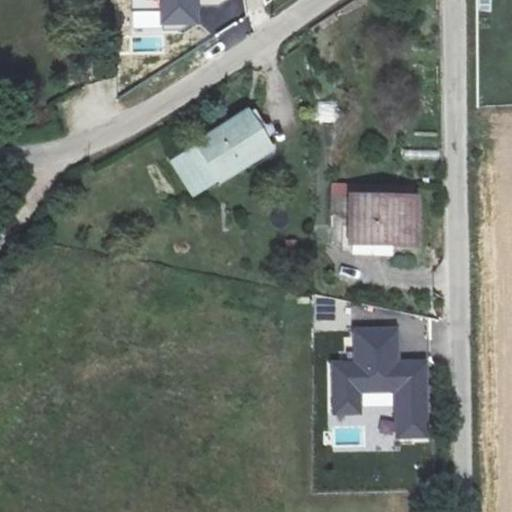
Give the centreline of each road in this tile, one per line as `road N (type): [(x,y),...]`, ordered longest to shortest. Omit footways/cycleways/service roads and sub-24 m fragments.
road 1 (unclassified): [(457,0),(465,511)]
road 2 (unclassified): [(0,161),(74,154),(326,0)]
